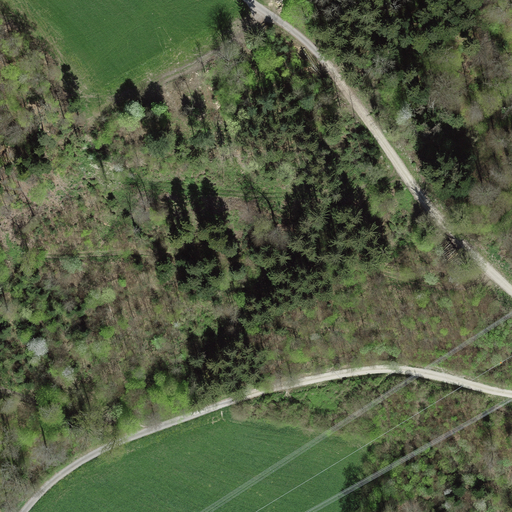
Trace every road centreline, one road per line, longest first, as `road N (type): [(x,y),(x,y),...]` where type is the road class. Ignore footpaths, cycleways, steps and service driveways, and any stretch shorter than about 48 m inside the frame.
road 1 (track): [(23,511),(56,478),(105,447),(283,385),(399,368),(511,393)]
road 2 (track): [(511,289),(423,202),(325,62),(248,0)]
